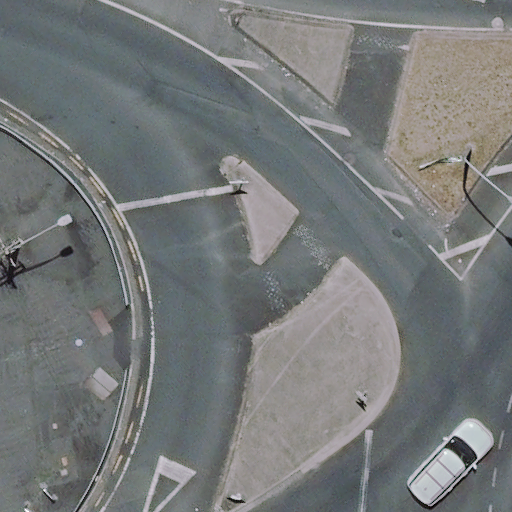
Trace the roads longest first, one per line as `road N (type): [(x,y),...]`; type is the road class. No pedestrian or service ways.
road 1 (tertiary): [(511,389),(390,251),(125,51)]
road 2 (primary): [(150,511),(185,354),(187,257),(125,51)]
road 3 (primary): [(337,511),(494,458)]
road 4 (tertiary): [(125,51),(12,0)]
